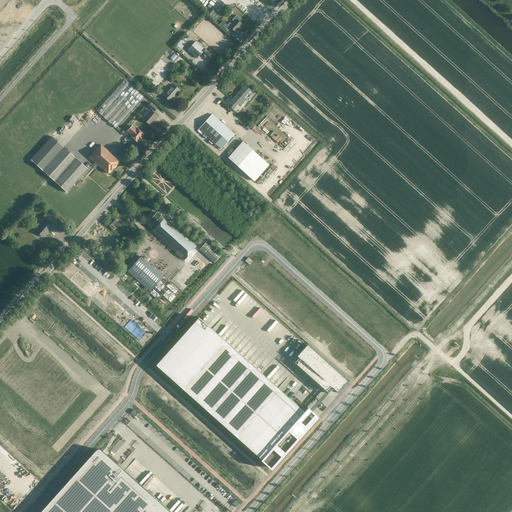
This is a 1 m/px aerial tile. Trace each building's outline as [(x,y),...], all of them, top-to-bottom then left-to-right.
[(213,8),(220,14),(227,6),(220,1),(213,8)] [(201,23),(206,17),(203,14),(198,20),(201,23)] [(235,32),(242,24),(238,21),(240,19),(236,15),(232,20),(234,22),(231,24),(229,23),(227,25),(229,27),(235,32)] [(181,49),(186,43),(180,39),(175,45),(181,49)] [(207,59),(211,55),(196,41),(188,50),(197,58),(201,53),(207,59)] [(115,128),(144,96),(125,79),(96,111),(115,128)] [(170,101),(180,90),(173,84),(163,95),(170,101)] [(244,98),(250,90),(244,85),(231,100),(229,97),(224,102),(233,109),(237,104),(240,106),(246,100),(244,98)] [(154,111),(157,108),(151,103),(148,106),(152,109),(143,119),(149,125),(154,119),(154,120),(157,116),(152,112),(154,111)] [(221,149),(234,134),(212,114),(199,129),(221,149)] [(124,127),(127,130),(133,124),(130,121),(124,127)] [(132,126),(128,131),(132,135),(131,136),(137,141),(140,138),(140,139),(141,138),(141,137),(144,134),(137,128),(136,130),(132,126)] [(53,136),(32,160),(43,170),(64,147),(53,136)] [(269,165),(242,141),(228,158),(255,181),(269,165)] [(108,174),(119,162),(101,145),(90,157),(108,174)] [(64,147),(43,170),(68,192),(89,168),(64,147)] [(184,260),(197,246),(165,218),(164,218),(157,212),(149,221),(156,227),(152,232),(184,260)] [(117,222),(115,220),(109,226),(114,230),(116,228),(113,226),(117,222)] [(44,222),(36,231),(43,237),(51,227),(44,222)] [(94,239),(98,243),(107,233),(103,229),(94,239)] [(215,262),(220,256),(205,243),(200,249),(215,262)] [(141,257),(128,272),(165,305),(178,290),(141,257)] [(94,287),(77,272),(71,279),(88,295),(94,287)] [(234,298),(245,309),(254,299),(243,289),(234,298)] [(270,314),(263,322),(260,319),(259,320),(262,323),(259,326),(267,333),(269,331),(272,333),(281,323),(270,314)] [(199,317),(156,365),(261,459),(260,460),(271,469),(271,468),(294,443),(295,442),(296,440),(307,429),(314,420),(313,419),(310,417),(305,412),(304,411),(285,394),(199,317)] [(229,328),(227,333),(224,332),(222,336),(227,339),(232,330),(229,328)] [(338,393),(349,381),(308,344),(297,356),(299,358),(295,363),(329,393),(333,388),(338,393)] [(58,346),(47,359),(84,393),(95,380),(58,346)] [(275,358),(266,368),(268,370),(277,360),(275,358)] [(38,371),(13,399),(44,427),(69,398),(38,371)] [(170,511),(157,500),(143,487),(127,473),(115,462),(103,452),(102,450),(101,450),(100,449),(99,449),(98,449),(97,449),(96,450),(95,451),(94,452),(91,455),(76,472),(58,493),(44,508),(40,511),(170,511)]
